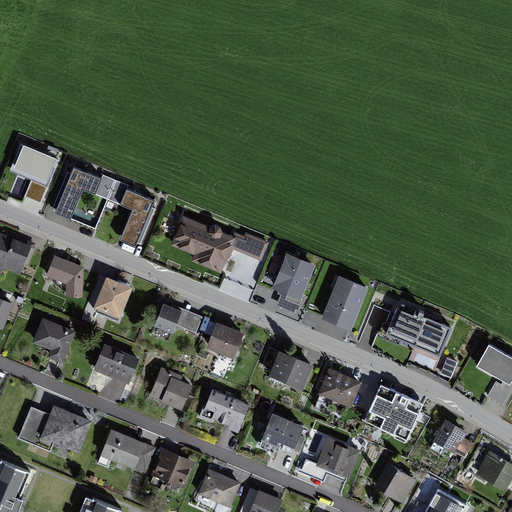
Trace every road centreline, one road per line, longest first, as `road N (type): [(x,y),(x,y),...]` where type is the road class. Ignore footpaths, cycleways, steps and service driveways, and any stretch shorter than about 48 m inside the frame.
road 1 (residential): [(511,432),(438,390),(0,208)]
road 2 (residential): [(360,511),(0,363)]
